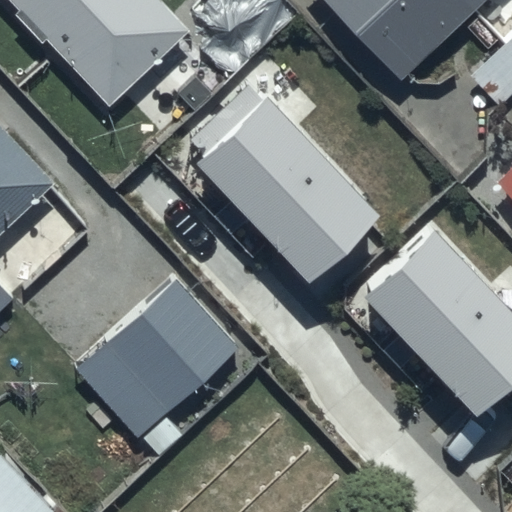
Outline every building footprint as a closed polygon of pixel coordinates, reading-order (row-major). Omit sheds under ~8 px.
[(7,0),(16,8),(12,11),(40,41),(44,38),(106,105),(188,30),(160,0),(7,0)] [(321,0),(397,79),(479,0),(321,0)] [(511,34),(468,75),(495,105),(511,89),(511,34)] [(0,226),(48,182),(0,130),(0,226)] [(511,159),(491,179),(511,201),(511,159)] [(0,272),(0,310),(24,289),(6,267),(0,272)] [(237,347),(172,279),(75,367),(139,437),(237,347)] [(511,300),(491,319),(511,342),(511,300)] [(511,420),(470,460),(511,504),(511,420)] [(58,511),(0,453),(0,511),(58,511)]
